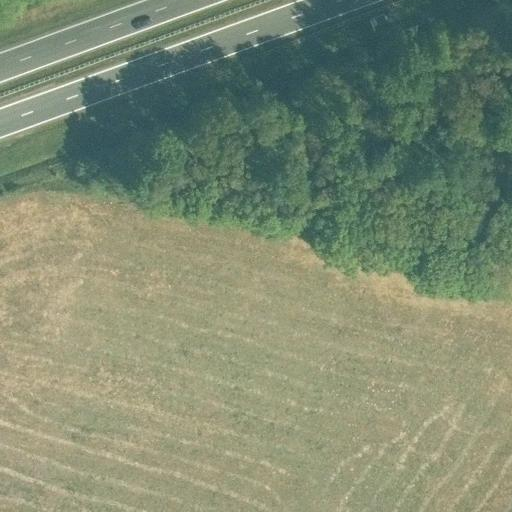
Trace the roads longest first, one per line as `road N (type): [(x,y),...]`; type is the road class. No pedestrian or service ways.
road 1 (trunk): [(0,123),(339,0)]
road 2 (trunk): [(184,0),(0,66)]
